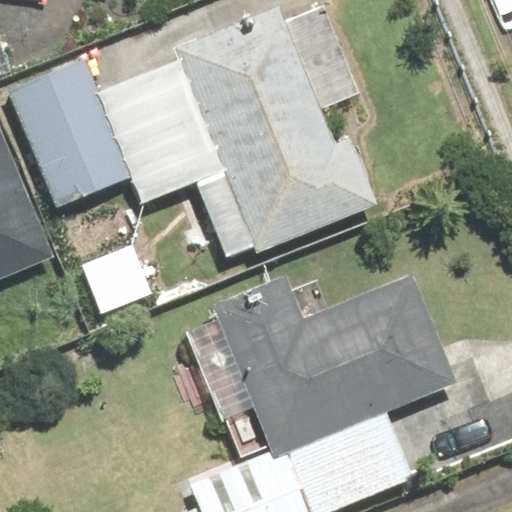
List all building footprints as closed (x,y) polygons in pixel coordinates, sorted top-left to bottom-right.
[(292,7),(170,70),(273,266),(395,204),(292,7)] [(95,68),(20,100),(67,209),(142,177),(95,68)] [(0,102),(0,295),(70,266),(0,102)] [(142,243),(88,265),(108,315),(162,293),(142,243)] [(446,379),(401,280),(233,355),(278,454),(446,379)] [(189,499),(194,511),(357,511),(423,484),(392,413),(189,499)]
